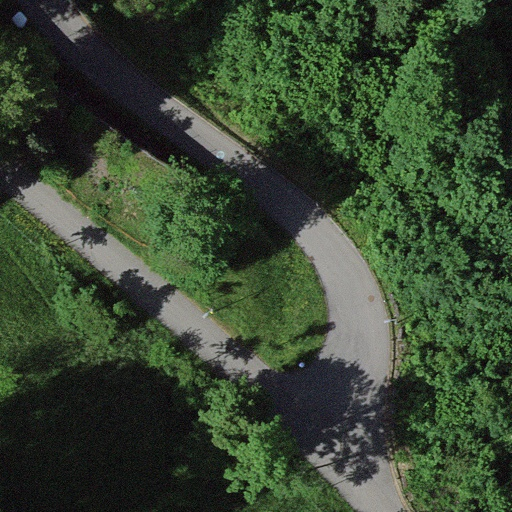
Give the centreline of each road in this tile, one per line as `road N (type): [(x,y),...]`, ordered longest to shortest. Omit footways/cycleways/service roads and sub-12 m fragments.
road 1 (unclassified): [(312,436),(354,361),(355,291),(331,242),(31,0)]
road 2 (residential): [(0,162),(312,436)]
